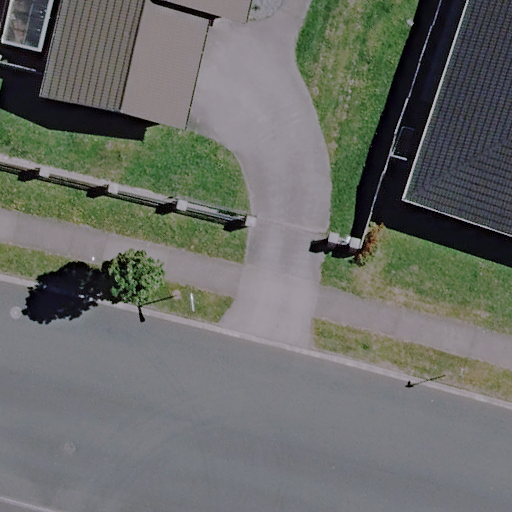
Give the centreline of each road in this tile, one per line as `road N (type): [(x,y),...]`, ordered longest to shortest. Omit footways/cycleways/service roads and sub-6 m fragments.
road 1 (tertiary): [(484,511),(183,426)]
road 2 (tertiary): [(183,426),(0,389)]
